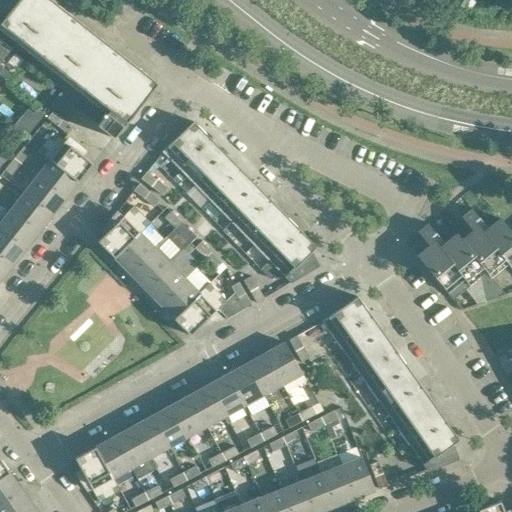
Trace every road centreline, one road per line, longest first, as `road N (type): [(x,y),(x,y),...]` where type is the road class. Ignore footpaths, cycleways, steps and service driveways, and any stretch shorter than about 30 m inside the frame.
road 1 (residential): [(32,454),(344,279),(366,257)]
road 2 (secondary): [(239,0),(334,68),(385,93),(511,124)]
road 3 (residential): [(187,83),(0,319)]
road 4 (residential): [(511,453),(366,257)]
road 5 (residential): [(250,133),(298,148),(396,200),(398,221),(366,257)]
road 6 (secondary): [(511,87),(389,51),(315,0)]
road 7 (residential): [(366,257),(250,133)]
road 8 (residential): [(395,511),(511,466)]
